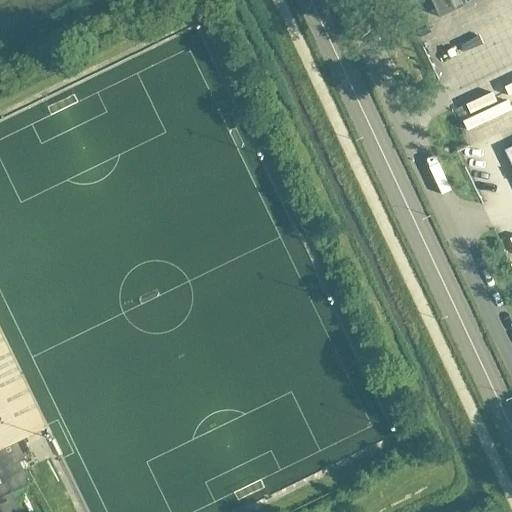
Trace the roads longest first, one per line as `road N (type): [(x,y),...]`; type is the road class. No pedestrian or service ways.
road 1 (secondary): [(511,431),(308,0)]
road 2 (unclassified): [(348,0),(511,345)]
